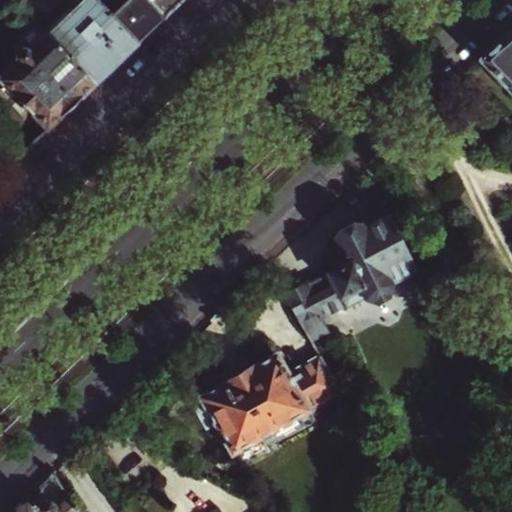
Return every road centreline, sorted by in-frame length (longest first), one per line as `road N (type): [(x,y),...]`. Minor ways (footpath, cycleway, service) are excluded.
road 1 (tertiary): [(0,479),(493,0)]
road 2 (primary): [(0,366),(379,0)]
road 3 (primary): [(334,0),(0,321)]
road 4 (tertiary): [(230,0),(0,224)]
